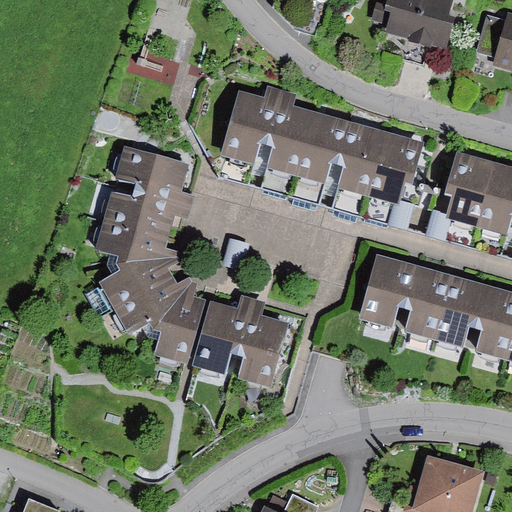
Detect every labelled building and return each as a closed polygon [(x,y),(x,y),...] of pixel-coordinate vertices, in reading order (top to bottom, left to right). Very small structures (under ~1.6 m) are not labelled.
[(454,0),(388,0),(387,7),(377,4),(373,21),(389,25),(387,34),(448,51),(457,19),(450,17),(454,0)] [(511,14),(508,14),(506,22),(487,17),(478,53),(496,58),(493,67),(511,71),(511,14)] [(228,130),(221,158),(255,166),(260,146),(268,148),(284,92),(268,88),(264,99),(239,92),(231,120),(227,123),(228,130)] [(296,96),(284,92),(268,148),(273,149),(267,170),(297,178),(315,114),(293,108),(296,96)] [(350,123),(315,114),(297,178),(325,185),(330,165),(339,167),(350,123)] [(385,132),(350,123),(339,167),(344,168),(338,190),(367,198),(385,132)] [(424,143),(385,132),(367,198),(399,207),(401,201),(405,184),(412,186),(424,143)] [(136,186),(134,192),(192,208),(195,198),(182,194),(190,165),(125,148),(116,180),(136,186)] [(497,164),(457,153),(445,196),(453,199),(448,215),(447,219),(479,228),(497,164)] [(255,166),(221,158),(215,178),(250,186),(255,166)] [(511,168),(497,164),(479,228),(507,236),(511,217),(511,168)] [(325,185),(267,170),(261,190),(319,205),(325,185)] [(367,198),(338,190),(333,210),(393,227),(399,207),(367,198)] [(112,193),(104,221),(169,237),(176,217),(189,221),(192,208),(134,192),(132,198),(112,193)] [(416,206),(401,201),(399,207),(393,227),(408,232),(416,206)] [(448,215),(433,211),(432,217),(426,236),(441,240),(447,219),(448,215)] [(479,228),(447,219),(441,240),(473,249),(479,228)] [(147,262),(178,258),(179,253),(165,250),(169,237),(104,221),(95,251),(119,257),(117,265),(147,262)] [(507,236),(479,228),(473,249),(501,257),(507,236)] [(251,245),(231,240),(223,266),(243,271),(251,245)] [(417,267),(378,256),(370,285),(364,287),(368,293),(360,321),(393,330),(399,309),(405,311),(417,267)] [(99,285),(113,311),(174,278),(169,270),(180,264),(178,258),(147,262),(117,265),(121,273),(99,285)] [(453,276),(417,267),(405,311),(411,313),(405,334),(435,341),(453,276)] [(488,286),(453,276),(435,341),(464,349),(469,329),(476,331),(488,286)] [(174,278),(113,311),(128,336),(150,324),(154,331),(192,283),(190,279),(177,286),(174,278)] [(192,283),(154,331),(161,333),(154,357),(188,366),(206,301),(194,297),(197,285),(192,283)] [(511,353),(511,292),(488,286),(476,331),(482,332),(477,353),(510,361),(511,353)] [(236,358),(253,299),(242,297),(238,311),(210,303),(192,368),(225,377),(231,357),(236,358)] [(265,303),(253,299),(236,358),(244,360),(239,379),(271,388),(277,363),(286,359),(282,350),(289,325),(262,317),(265,303)] [(451,463),(428,457),(419,488),(411,485),(403,511),(473,511),(485,473),(451,463)] [(316,511),(319,508),(292,495),(288,503),(284,511),(283,511),(316,511)] [(288,503),(274,496),(269,505),(284,511),(288,503)] [(58,511),(30,501),(25,511),(58,511)]
